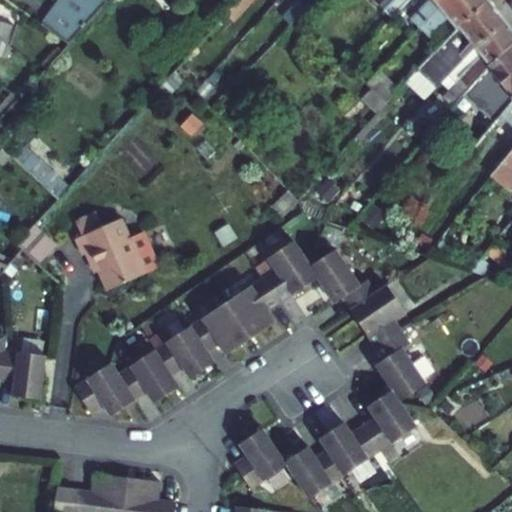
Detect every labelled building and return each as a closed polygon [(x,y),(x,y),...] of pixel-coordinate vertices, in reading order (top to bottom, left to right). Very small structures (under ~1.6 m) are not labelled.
[(104,0),(59,0),(42,24),(69,44),(108,2),(104,0)] [(239,0),(226,15),(233,22),(252,0),(239,0)] [(292,23),(307,7),(300,0),(296,0),(283,15),(292,23)] [(385,0),(379,7),(383,11),(393,0),(385,0)] [(393,0),(383,11),(392,18),(410,0),(393,0)] [(429,0),(410,19),(420,29),(440,9),(437,5),(442,0),(429,0)] [(475,51),(506,24),(487,0),(486,0),(457,29),(416,69),(436,89),(449,75),(475,51)] [(457,29),(486,0),(442,0),(437,5),(440,9),(420,29),(429,38),(447,18),(457,29)] [(0,40),(10,47),(17,28),(0,22),(0,40)] [(511,45),(511,30),(506,24),(475,51),(449,75),(457,83),(444,98),(449,103),(440,112),(445,116),(462,96),(488,67),(511,45)] [(0,55),(6,59),(10,47),(0,40),(0,55)] [(462,96),(494,123),(511,102),(511,45),(488,67),(462,96)] [(405,82),(425,101),(436,89),(416,69),(405,82)] [(373,88),(387,102),(397,90),(378,72),(367,83),(373,88)] [(363,99),(378,113),(387,102),(373,88),(363,99)] [(0,104),(0,114),(2,117),(19,99),(11,93),(0,104)] [(511,125),(511,102),(494,123),(483,137),(495,147),(511,125)] [(188,109),(173,124),(187,139),(203,124),(188,109)] [(471,150),(484,161),(495,147),(483,137),(471,150)] [(245,145),(240,140),(233,146),(238,151),(245,145)] [(23,166),(59,199),(70,187),(25,146),(14,158),(23,166)] [(0,150),(0,162),(14,176),(23,166),(14,158),(3,147),(0,150)] [(511,150),(490,176),(507,191),(511,184),(511,150)] [(298,201),(288,190),(272,206),(283,217),(298,201)] [(75,220),(82,236),(103,227),(96,211),(75,220)] [(77,239),(84,255),(85,254),(91,252),(100,271),(109,290),(145,274),(143,268),(157,262),(144,232),(129,239),(121,219),(103,227),(82,236),(77,239)] [(35,225),(18,243),(40,264),(57,245),(35,225)] [(336,249),(311,266),(293,240),(256,266),(263,277),(119,374),(111,363),(74,388),(91,414),(104,405),(111,416),(147,392),(154,403),(179,387),(172,376),(183,368),(190,379),(215,363),(207,352),(219,344),(226,355),(275,322),(268,311),(317,278),(334,303),(342,298),(383,359),(375,365),(392,390),(367,406),(375,417),(351,433),(344,422),(319,439),(326,450),(315,457),(308,446),(285,462),(263,428),(239,444),(246,455),(234,464),(251,490),(287,465),(309,499),(417,426),(401,402),(426,384),(402,348),(410,343),(394,319),(404,311),(387,285),(376,292),(368,280),(360,286),(336,249)] [(471,271),(483,275),(504,248),(495,242),(471,271)] [(93,274),(100,271),(91,252),(85,254),(93,274)] [(0,381),(14,383),(12,396),(40,399),(46,356),(4,350),(6,335),(0,334),(0,381)] [(92,492),(57,487),(54,511),(172,511),(174,502),(158,500),(161,482),(94,474),(92,492)]
